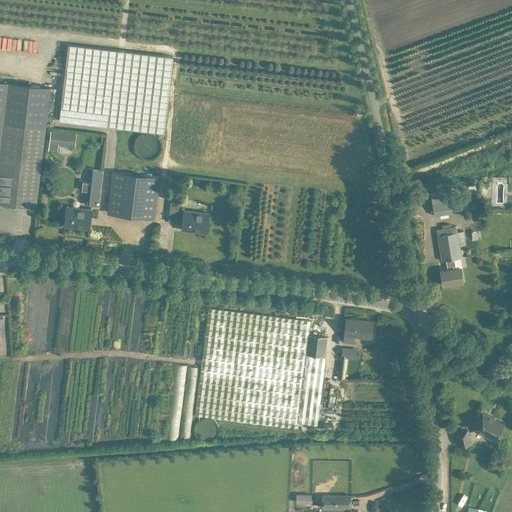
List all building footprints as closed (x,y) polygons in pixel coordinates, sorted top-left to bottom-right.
[(69,44),(59,120),(163,133),(173,57),(69,44)] [(0,202),(36,207),(50,86),(0,80),(0,202)] [(58,144),(75,146),(76,133),(51,130),(49,149),(57,150),(58,144)] [(91,191),(89,204),(98,205),(102,170),(93,169),(92,183),(83,181),(82,190),(91,191)] [(109,202),(108,212),(154,217),(155,207),(159,177),(140,174),(113,171),(109,202)] [(458,190),(469,189),(468,179),(457,181),(458,190)] [(430,191),(434,215),(464,209),(462,197),(452,199),(449,188),(430,191)] [(165,220),(177,221),(180,193),(168,191),(165,220)] [(67,206),(66,215),(65,225),(89,228),(91,209),(67,206)] [(184,210),(183,219),(182,229),(206,232),(209,213),(184,210)] [(453,258),(460,257),(456,231),(438,235),(442,260),(446,259),(448,269),(441,270),(443,285),(463,281),(461,267),(455,268),(453,258)] [(209,308),(196,416),(298,428),(299,422),(307,354),(325,356),(326,346),(327,336),(314,335),(312,334),(312,333),(309,332),(311,320),(209,308)] [(374,320),(346,317),(343,341),(354,343),(355,335),(372,337),(374,320)] [(342,346),(340,357),(347,357),(358,359),(359,348),(342,346)] [(317,424),(325,356),(307,354),(299,422),(317,424)] [(340,357),(338,377),(345,378),(347,357),(340,357)] [(494,416),(483,410),(473,428),(494,439),(503,423),(493,418),(494,416)] [(459,446),(471,443),(468,429),(456,432),(459,446)] [(351,495),(322,494),(322,507),(351,507),(351,495)]
